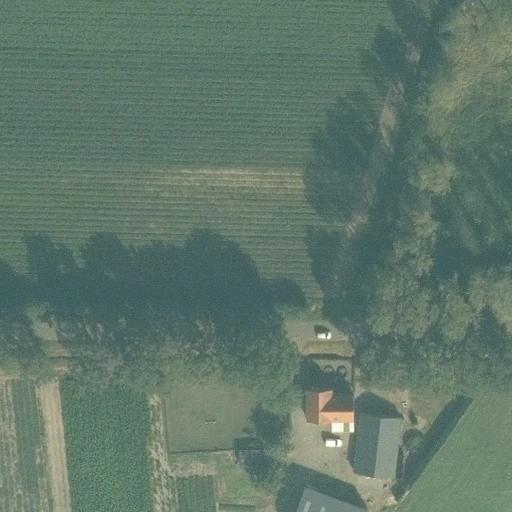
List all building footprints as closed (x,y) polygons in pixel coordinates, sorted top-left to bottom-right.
[(353,419),(353,414),(353,394),(331,394),(331,387),(307,387),(306,407),(306,419),(353,419)] [(441,388),(412,429),(431,443),(461,402),(441,388)] [(353,471),(394,475),(401,417),(360,412),(353,471)] [(255,449),(239,449),(239,465),(255,465),(255,449)] [(305,484),(294,511),(365,511),(367,508),(305,484)] [(256,511),(256,487),(236,487),(236,511),(256,511)]
